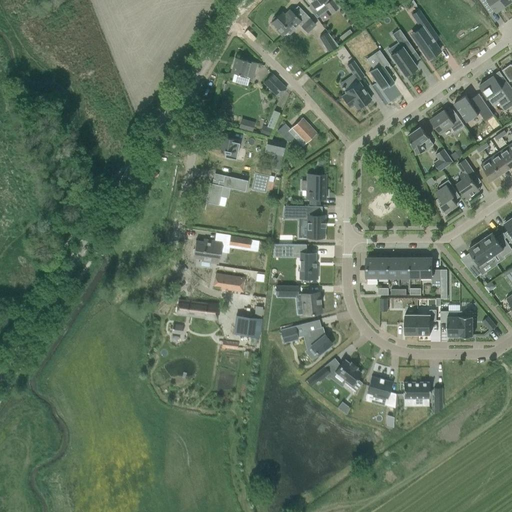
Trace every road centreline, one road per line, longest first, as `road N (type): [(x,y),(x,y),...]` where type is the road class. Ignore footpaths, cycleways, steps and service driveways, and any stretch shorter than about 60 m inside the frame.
road 1 (tertiary): [(0,372),(179,89)]
road 2 (residential): [(348,239),(351,150),(509,38)]
road 3 (residential): [(348,239),(349,304),(372,339),(415,354),(494,353),(511,341)]
road 4 (residential): [(179,89),(196,113),(195,134),(170,264)]
road 5 (residential): [(511,194),(445,240),(348,239)]
